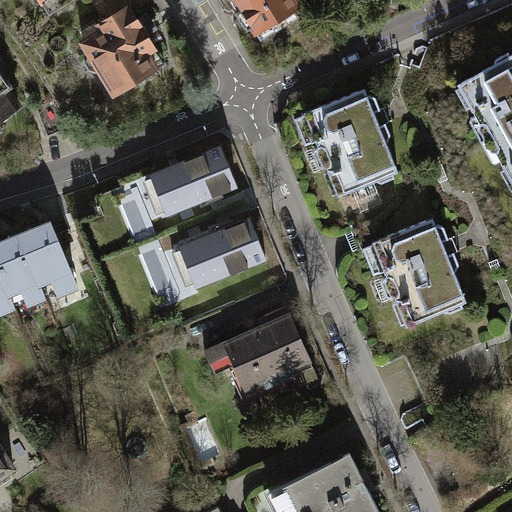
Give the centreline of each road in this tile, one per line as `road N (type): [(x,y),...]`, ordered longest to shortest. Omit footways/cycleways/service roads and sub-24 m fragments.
road 1 (residential): [(243,94),(427,511)]
road 2 (residential): [(0,189),(243,94)]
road 3 (residential): [(243,94),(462,0)]
